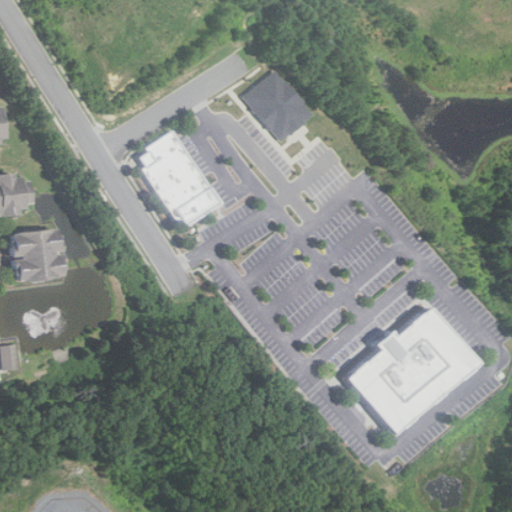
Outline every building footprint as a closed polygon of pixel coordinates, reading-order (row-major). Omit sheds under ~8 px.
[(241,96),(279,142),(312,115),(273,69),(241,96)] [(170,126),(215,200),(177,223),(136,155),(143,150),(139,144),(170,126)] [(24,178),(11,179),(10,174),(0,174),(0,215),(27,213),(24,178)] [(57,279),(55,229),(7,231),(9,281),(57,279)] [(472,358),(389,430),(342,375),(425,304),(472,358)] [(0,345),(0,370),(15,370),(15,345),(0,345)]
